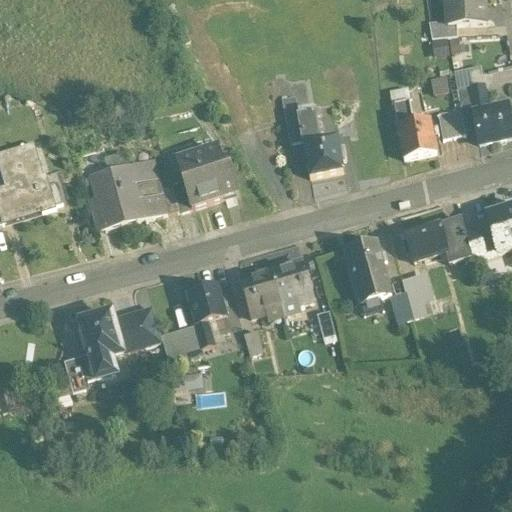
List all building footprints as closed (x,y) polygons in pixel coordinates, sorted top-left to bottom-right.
[(446,0),(448,21),(448,25),(457,25),(487,23),(485,0),(446,0)] [(448,21),(428,22),(431,39),(458,37),(457,25),(448,25),(448,21)] [(433,91),(451,90),(451,73),(433,73),(433,91)] [(485,81),(471,84),(475,108),(489,106),(485,81)] [(459,107),(460,111),(474,109),(475,108),(471,84),(456,86),(459,107)] [(295,92),(281,95),(288,139),(303,137),(299,112),(295,92)] [(408,97),(393,99),(403,156),(436,150),(432,132),(438,132),(436,124),(431,125),(429,116),(412,119),(411,112),(408,97)] [(475,108),(474,109),(480,142),(511,136),(511,119),(509,103),(489,106),(475,108)] [(459,107),(437,110),(442,135),(464,131),(460,111),(459,107)] [(428,108),(411,112),(412,119),(429,116),(428,108)] [(314,109),(299,112),(303,137),(304,140),(319,137),(318,132),(314,109)] [(250,115),(235,118),(240,140),(255,136),(250,115)] [(319,137),(304,140),(309,173),(342,167),(339,154),(345,153),(343,142),(338,143),(336,134),(325,136),(324,131),(318,132),(319,137)] [(33,144),(0,153),(0,172),(7,196),(0,197),(0,221),(1,226),(55,210),(45,175),(42,176),(33,144)] [(216,146),(177,156),(183,178),(190,204),(235,192),(227,162),(221,164),(216,146)] [(152,159),(129,166),(142,217),(166,211),(159,185),(152,159)] [(129,166),(90,176),(104,227),(142,217),(129,166)] [(183,178),(170,182),(177,208),(190,204),(183,178)] [(170,182),(159,185),(166,211),(177,208),(170,182)] [(511,206),(487,213),(489,219),(498,251),(511,247),(511,206)] [(461,215),(437,222),(445,249),(451,269),(474,262),(473,258),(463,226),(461,215)] [(489,219),(463,226),(473,258),(498,251),(489,219)] [(437,222),(404,232),(412,258),(445,249),(437,222)] [(375,239),(344,247),(353,278),(372,273),(383,270),(375,239)] [(298,261),(270,269),(281,308),(297,303),(309,300),(298,261)] [(262,313),(281,308),(270,269),(239,278),(250,317),(262,313)] [(383,270),(372,273),(379,295),(389,292),(383,270)] [(353,278),(360,300),(379,295),(372,273),(353,278)] [(425,275),(401,282),(403,289),(407,302),(431,295),(425,275)] [(184,290),(194,325),(200,347),(213,344),(206,320),(224,315),(221,304),(226,303),(222,290),(217,292),(215,282),(184,290)] [(403,289),(389,292),(397,323),(412,319),(407,302),(403,289)] [(281,308),(283,315),(299,310),(297,303),(281,308)] [(152,304),(110,316),(118,342),(121,353),(162,341),(160,334),(152,304)] [(327,307),(315,310),(324,340),(336,336),(327,307)] [(283,315),(281,308),(262,313),(264,321),(283,315)] [(108,310),(78,318),(88,351),(95,376),(114,371),(107,346),(118,342),(110,316),(108,310)] [(200,347),(194,325),(160,334),(162,341),(168,362),(202,353),(200,347)] [(256,328),(243,332),(249,352),(262,349),(256,328)] [(88,351),(73,355),(80,381),(95,376),(88,351)] [(80,381),(73,355),(63,358),(73,394),(83,391),(80,381)] [(187,371),(189,384),(210,381),(208,368),(187,371)] [(15,379),(0,382),(0,389),(5,409),(20,405),(15,379)] [(197,387),(198,401),(226,400),(226,386),(197,387)]
